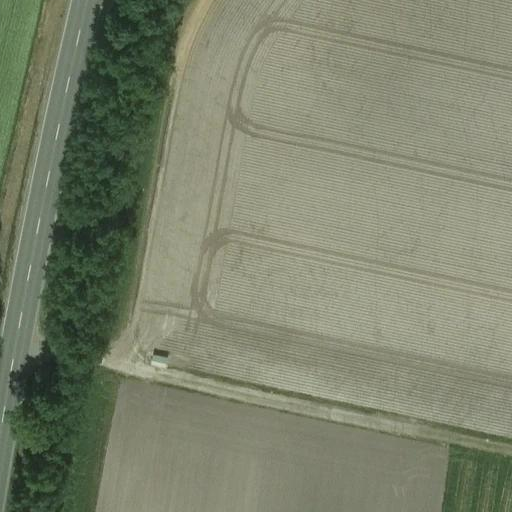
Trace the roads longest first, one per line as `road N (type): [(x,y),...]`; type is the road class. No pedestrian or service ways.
road 1 (track): [(15,345),(511,448)]
road 2 (secondary): [(87,0),(0,429)]
